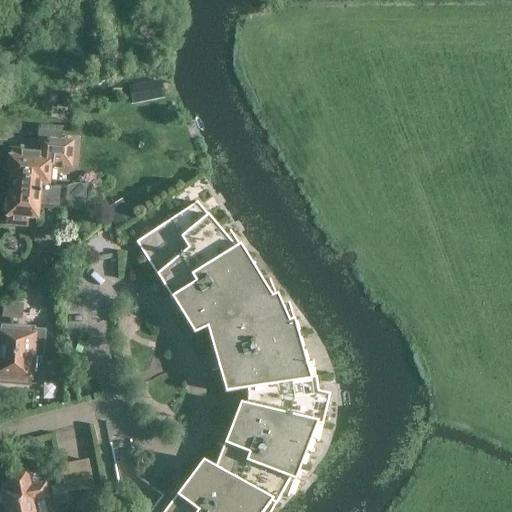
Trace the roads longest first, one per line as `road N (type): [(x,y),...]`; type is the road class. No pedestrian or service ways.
road 1 (residential): [(116,400),(96,334),(105,291),(124,287),(143,297),(188,359),(198,404),(184,436),(164,447),(137,436)]
road 2 (residential): [(0,432),(116,400)]
